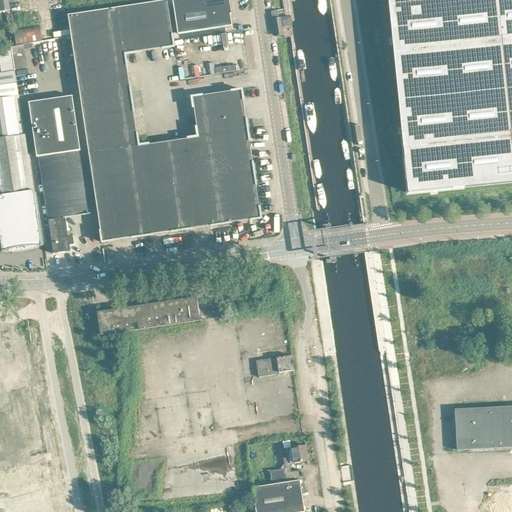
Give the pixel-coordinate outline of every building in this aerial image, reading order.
[(0,0),(0,11),(10,10),(8,0),(0,0)] [(231,14),(228,0),(208,0),(173,5),(178,34),(232,26),(230,14),(231,14)] [(511,0),(388,0),(408,193),(511,182),(511,0)] [(167,1),(118,8),(125,55),(136,53),(135,53),(163,48),(163,49),(174,47),(167,1)] [(127,66),(125,55),(118,8),(68,15),(78,85),(128,77),(127,66)] [(277,11),(271,12),(272,20),(275,37),(277,36),(284,35),(281,18),(278,19),(277,11)] [(39,25),(13,30),(15,46),(41,42),(39,25)] [(42,246),(34,193),(34,190),(25,135),(19,136),(13,96),(18,95),(14,71),(0,73),(0,236),(2,252),(1,252),(2,252),(6,251),(11,249),(17,248),(22,247),(28,247),(33,246),(35,246),(39,246),(43,246),(42,246)] [(130,89),(128,77),(78,85),(89,154),(129,148),(139,147),(139,146),(137,134),(137,135),(133,112),(134,111),(131,89),(130,89)] [(196,127),(197,137),(198,138),(208,136),(248,130),(246,120),(243,100),(242,90),(192,97),(193,108),(194,108),(197,127),(196,127)] [(87,214),(78,151),(80,150),(72,97),(28,103),(36,157),(39,156),(53,254),(71,251),(70,246),(74,245),(73,236),(68,237),(65,218),(87,214)] [(250,141),(248,130),(208,136),(215,180),(221,225),(231,223),(251,220),(261,219),(260,207),(259,207),(256,185),(253,163),(252,163),(249,141),(250,141)] [(215,180),(208,136),(198,138),(197,137),(188,138),(188,139),(168,142),(175,186),(185,184),(215,180)] [(175,186),(168,142),(149,145),(149,144),(139,146),(139,147),(129,148),(135,192),(175,186)] [(142,237),(135,192),(129,148),(89,154),(102,243),(112,241),(132,238),(142,237)] [(221,225),(215,180),(185,184),(191,229),(211,226),(221,225)] [(192,229),(191,229),(185,184),(175,186),(182,231),(192,229)] [(182,231),(175,186),(135,192),(142,237),(152,235),(172,232),(182,231)] [(466,293),(432,293),(432,326),(437,326),(437,330),(466,330),(466,320),(468,320),(468,307),(466,307),(466,293)] [(200,321),(197,297),(177,300),(181,324),(200,321)] [(181,324),(177,300),(138,306),(142,330),(181,324)] [(142,330),(138,306),(99,312),(103,335),(142,330)] [(410,309),(410,319),(423,319),(423,308),(410,309)] [(26,336),(0,341),(0,364),(9,362),(20,417),(42,413),(26,336)] [(294,371),(292,360),(292,356),(256,361),(259,378),(276,375),(276,374),(294,371)] [(446,364),(426,364),(426,377),(447,377),(446,364)] [(511,447),(511,406),(454,410),(457,451),(511,447)] [(45,426),(27,430),(29,441),(47,437),(45,426)] [(47,437),(29,441),(31,451),(49,447),(47,437)] [(272,485),(252,488),(256,511),(304,511),(302,492),(304,491),(301,471),(291,472),(290,464),(308,461),(306,446),(287,449),(288,457),(283,458),(285,469),(270,471),(272,485)] [(49,447),(31,451),(33,461),(51,457),(49,447)] [(51,457),(33,461),(36,471),(53,467),(51,457)] [(53,467),(36,471),(38,481),(55,478),(53,467)] [(236,496),(247,495),(244,475),(239,476),(240,487),(235,487),(236,496)] [(55,478),(38,481),(40,492),(58,489),(55,478)] [(17,479),(7,481),(10,498),(21,496),(17,479)] [(7,481),(0,482),(0,498),(0,500),(10,498),(7,481)]
